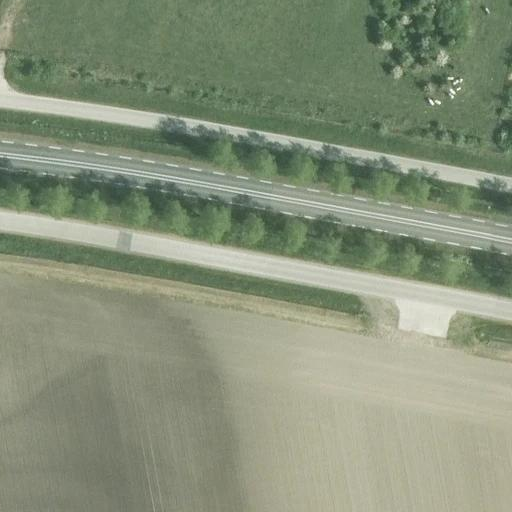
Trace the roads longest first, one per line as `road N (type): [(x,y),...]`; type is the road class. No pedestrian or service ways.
road 1 (unclassified): [(0,221),(511,314)]
road 2 (primary): [(511,239),(0,154)]
road 3 (unclassified): [(0,99),(511,183)]
